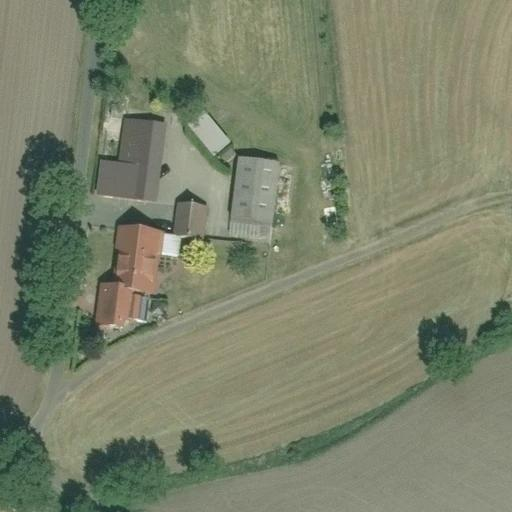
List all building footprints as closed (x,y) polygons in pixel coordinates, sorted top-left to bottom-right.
[(191,125),(217,158),(235,143),(208,111),(191,125)] [(159,208),(170,128),(125,123),(119,167),(103,165),(99,199),(159,208)] [(275,228),(284,168),(239,162),(231,222),(275,228)] [(204,240),(211,208),(183,202),(176,235),(204,240)] [(163,237),(115,233),(111,295),(159,298),(163,237)]
